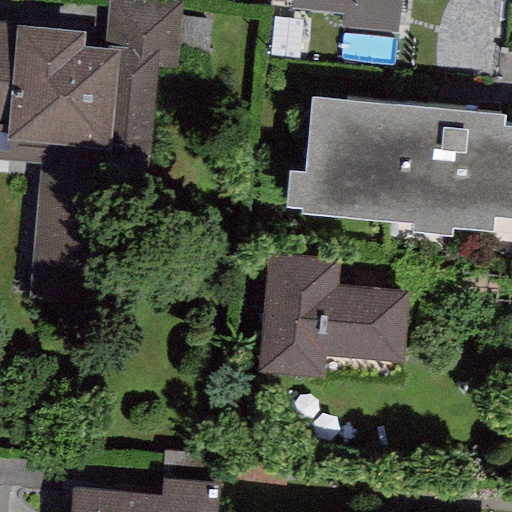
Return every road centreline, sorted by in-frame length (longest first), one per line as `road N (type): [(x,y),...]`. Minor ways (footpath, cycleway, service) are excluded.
road 1 (residential): [(243,475),(511,496)]
road 2 (residential): [(285,55),(511,79)]
